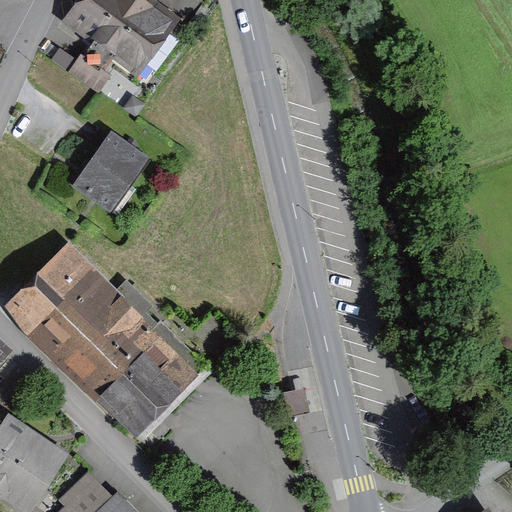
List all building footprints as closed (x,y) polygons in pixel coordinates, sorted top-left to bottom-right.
[(153,74),(182,34),(135,0),(84,0),(71,18),(137,66),(139,63),(153,74)] [(72,70),(79,58),(62,47),(55,59),(72,70)] [(73,72),(90,85),(101,69),(98,67),(103,61),(91,52),(87,58),(84,56),(73,72)] [(109,135),(76,182),(110,206),(143,159),(109,135)] [(175,386),(179,389),(203,365),(160,323),(158,326),(145,313),(139,319),(134,314),(147,302),(129,285),(124,284),(115,294),(70,249),(14,305),(136,426),(175,386)] [(0,481),(29,501),(56,459),(0,422),(0,481)] [(62,511),(96,511),(109,499),(88,478),(66,500),(70,504),(62,511)] [(136,511),(117,492),(109,499),(96,511),(136,511)]
